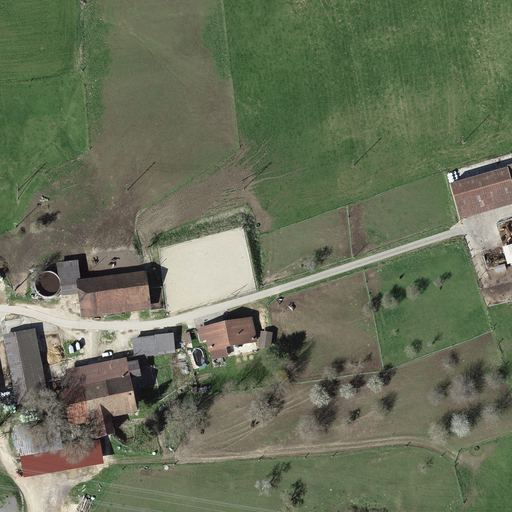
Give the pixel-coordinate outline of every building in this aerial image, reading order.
[(508,166),(450,183),(459,219),(511,204),(511,163),(508,165),(508,166)] [(78,259),(56,262),(62,296),(78,294),(81,318),(151,308),(147,270),(81,278),(78,259)] [(252,316),(197,328),(200,342),(206,341),(208,352),(210,352),(211,360),(228,356),(226,347),(257,342),(252,316)] [(35,328),(3,335),(17,404),(49,398),(35,328)] [(272,332),(261,331),(259,348),(271,349),(272,332)] [(173,332),(132,338),(135,358),(176,353),(173,332)] [(66,375),(59,377),(70,425),(90,420),(93,437),(109,434),(106,417),(138,411),(131,377),(141,375),(138,359),(127,361),(127,357),(65,369),(66,375)] [(59,419),(14,426),(19,457),(20,456),(63,449),(63,445),(59,419)] [(63,449),(20,456),(23,477),(104,463),(100,439),(63,445),(63,449)]
